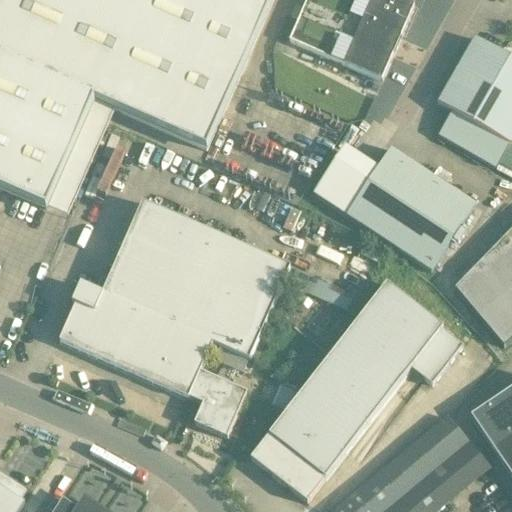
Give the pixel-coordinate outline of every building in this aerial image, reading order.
[(0,0),(0,191),(46,211),(93,103),(206,153),(273,0),(0,0)] [(390,0),(307,0),(288,46),(382,84),(414,11),(390,0)] [(496,171),(510,149),(511,144),(511,54),(511,55),(510,54),(507,54),(504,54),(501,55),(500,55),(475,41),(437,107),(452,115),(438,139),(496,171)] [(347,219),(378,173),(345,151),(314,197),(347,219)] [(430,275),(474,208),(391,153),(378,173),(347,219),(430,275)] [(102,297),(80,288),(72,307),(75,309),(59,345),(188,403),(189,401),(203,407),(194,427),(227,442),(247,396),(201,376),(213,348),(250,364),(290,271),(142,206),(102,297)] [(511,231),(454,291),(504,351),(511,343),(511,231)] [(307,277),(301,292),(346,311),(353,296),(307,277)] [(271,408),(287,415),(250,463),(307,507),(411,373),(432,389),(462,349),(442,333),(443,332),(386,287),(302,396),(280,387),(271,408)] [(511,392),(471,420),(511,480),(511,392)] [(442,511),(490,472),(470,448),(448,420),(336,511),(442,511)] [(0,511),(20,511),(24,506),(19,503),(26,493),(0,476),(0,511)]
